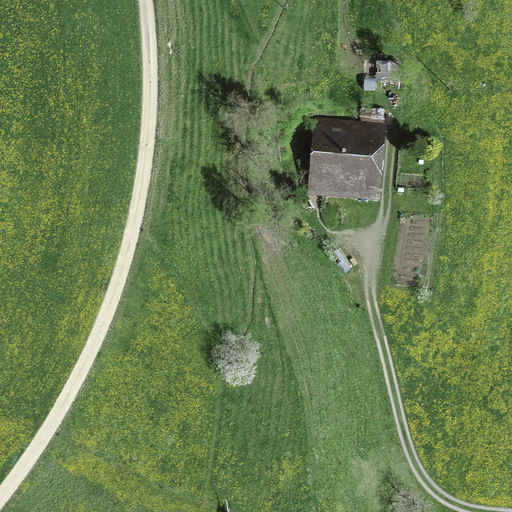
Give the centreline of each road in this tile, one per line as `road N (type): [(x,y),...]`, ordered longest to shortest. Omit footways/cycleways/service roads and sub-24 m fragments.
road 1 (unclassified): [(0,501),(47,434),(124,260),(147,119),(144,0)]
road 2 (track): [(478,511),(430,488),(395,414),(358,256)]
